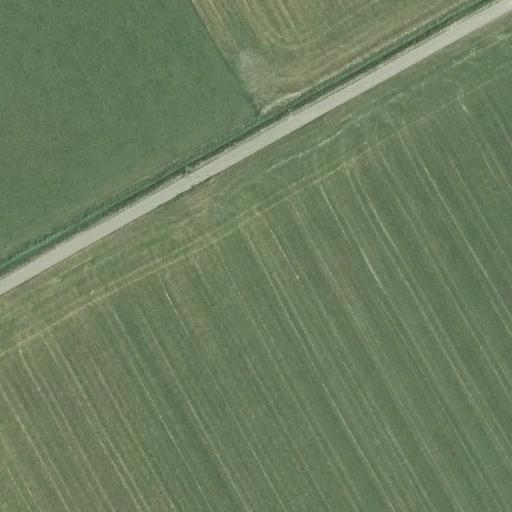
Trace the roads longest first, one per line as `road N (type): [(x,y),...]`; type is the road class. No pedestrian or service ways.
road 1 (track): [(0,290),(511,3)]
road 2 (track): [(0,247),(441,0)]
